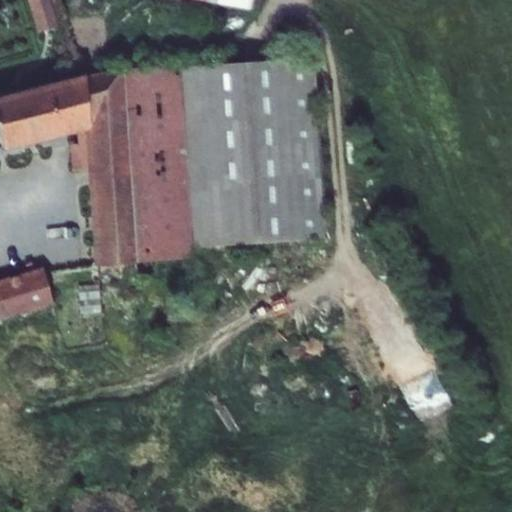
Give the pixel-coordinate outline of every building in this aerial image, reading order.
[(54,0),(31,0),(42,30),(62,24),(54,0)] [(313,58),(181,66),(193,245),(325,238),(313,58)] [(85,76),(89,126),(82,128),(83,139),(84,166),(91,265),(96,265),(99,291),(137,288),(136,261),(192,257),(193,245),(181,66),(181,64),(124,69),(85,76)] [(89,126),(85,76),(0,96),(0,137),(2,147),(82,128),(89,126)] [(84,166),(83,139),(72,143),(74,168),(84,166)] [(44,270),(0,283),(0,317),(52,301),(44,270)]
